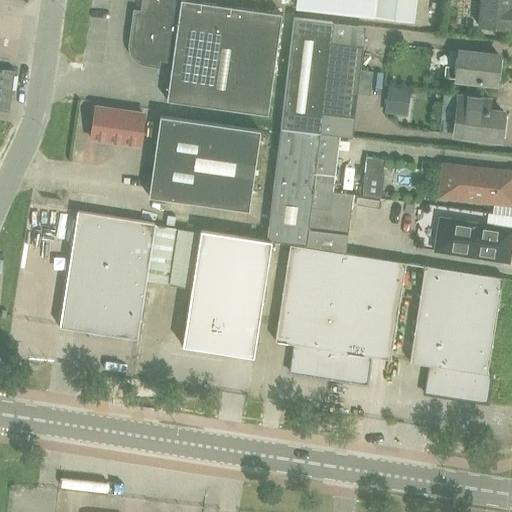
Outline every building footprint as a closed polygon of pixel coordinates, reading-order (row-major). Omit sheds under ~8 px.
[(141,0),(140,13),(136,13),(132,44),(132,48),(133,52),(135,56),(138,59),(142,61),(146,62),(156,63),(156,60),(172,62),(166,100),(267,114),(282,14),(186,0),(141,0)] [(297,0),(296,6),(412,20),(414,0),(297,0)] [(480,0),(479,26),(509,28),(510,24),(511,24),(511,9),(511,10),(511,0),(480,0)] [(293,16),(280,128),(318,133),(321,112),(353,116),(356,92),(369,94),(372,70),(359,68),(362,45),(330,41),(332,21),(293,16)] [(442,78),(495,84),(499,55),(458,50),(456,67),(444,65),(442,78)] [(0,106),(5,107),(8,93),(11,93),(15,70),(0,68),(0,106)] [(393,112),(416,113),(417,85),(393,85),(393,112)] [(503,116),(501,116),(502,113),(486,111),(487,100),(457,96),(452,134),(498,140),(499,136),(501,137),(503,135),(505,118),(503,116)] [(139,145),(143,113),(96,107),(91,138),(139,145)] [(148,196),(248,210),(260,130),(160,116),(148,196)] [(317,171),(322,133),(318,133),(280,128),(274,184),(335,192),(337,173),(317,171)] [(375,155),(370,193),(387,195),(392,158),(375,155)] [(438,197),(511,205),(511,169),(511,171),(442,163),(438,197)] [(354,194),(335,192),(274,184),(267,239),(308,246),(310,231),(350,238),(354,194)] [(59,326),(137,338),(146,278),(167,282),(176,226),(77,211),(59,326)] [(439,217),(433,250),(503,261),(504,263),(510,264),(511,252),(510,250),(511,237),(511,215),(511,216),(492,213),(488,212),(486,224),(439,217)] [(271,241),(200,229),(176,226),(167,282),(191,286),(182,345),(253,356),(271,241)] [(290,372),(330,378),(347,254),(329,250),(290,244),(275,340),(294,344),(290,372)] [(406,262),(347,254),(330,378),(366,384),(371,356),(390,359),(406,262)] [(487,372),(502,277),(425,265),(409,362),(428,365),(424,393),(487,402),(491,373),(487,372)]
